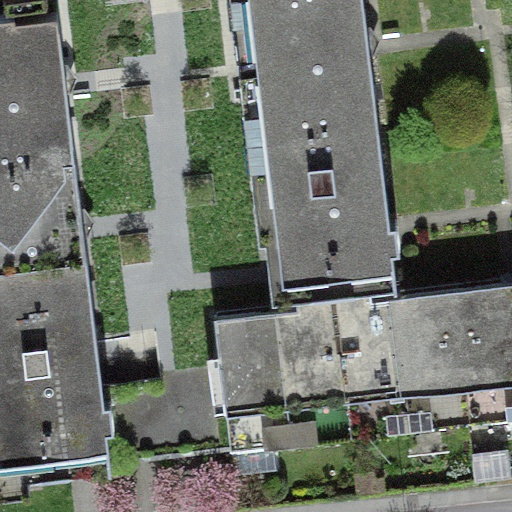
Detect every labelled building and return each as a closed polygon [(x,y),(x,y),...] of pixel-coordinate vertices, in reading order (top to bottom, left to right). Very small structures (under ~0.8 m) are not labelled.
[(364,0),(230,0),(243,102),(262,265),(264,282),(265,292),(294,289),(295,300),(371,291),(371,286),(398,283),(392,238),(401,237),(398,209),(390,210),(364,0)] [(67,74),(59,4),(16,9),(15,5),(0,6),(0,290),(92,280),(87,241),(85,219),(70,95),(67,74)] [(295,300),(208,310),(213,350),(207,350),(209,367),(214,412),(225,410),(233,474),(279,468),(276,445),(491,419),(494,443),(511,440),(511,274),(371,291),(295,300)] [(105,394),(92,280),(0,290),(0,491),(31,487),(29,470),(111,460),(110,450),(107,421),(115,420),(112,400),(111,393),(105,394)] [(475,480),(511,476),(511,465),(510,445),(473,449),(475,480)]
